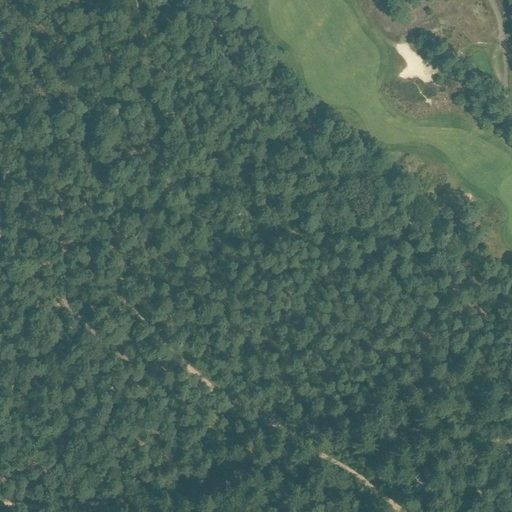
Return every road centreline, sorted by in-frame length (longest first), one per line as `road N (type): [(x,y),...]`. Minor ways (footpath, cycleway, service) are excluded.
road 1 (track): [(47,508),(178,499),(293,438)]
road 2 (track): [(0,226),(28,273),(113,344),(197,378)]
road 3 (track): [(293,438),(322,448),(399,511)]
